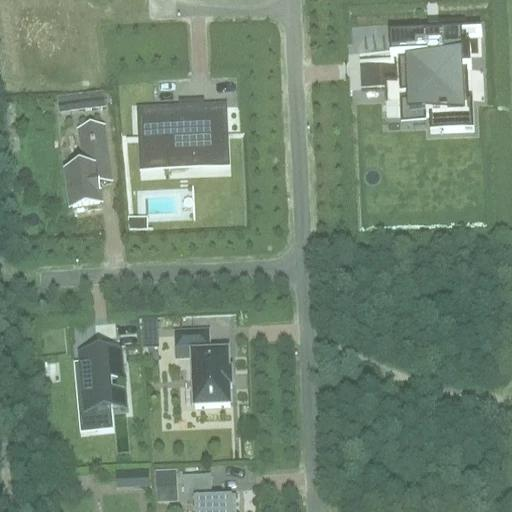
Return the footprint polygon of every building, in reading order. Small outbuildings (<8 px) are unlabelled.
[(20,0),(24,24),(43,21),(49,66),(74,63),(69,18),(70,18),(68,0),(20,0)] [(427,38),(391,40),(391,42),(396,41),(397,57),(391,58),(391,61),(395,61),(409,61),(409,62),(409,66),(402,66),(403,88),(409,88),(409,89),(410,89),(429,88),(430,109),(430,116),(427,116),(427,117),(430,117),(446,116),(447,131),(445,131),(445,135),(465,134),(465,132),(472,132),(471,106),(462,106),(457,106),(456,79),(451,79),(451,73),(461,73),(468,72),(470,72),(472,72),(471,58),(471,50),(467,51),(463,51),(463,38),(482,37),(482,35),(463,36),(441,37),(441,38),(427,38)] [(106,109),(104,94),(81,98),(83,113),(100,110),(106,109)] [(139,142),(139,143),(143,143),(144,170),(165,170),(166,180),(169,179),(168,161),(193,160),(194,168),(226,167),(225,139),(229,139),(229,137),(206,139),(204,102),(179,103),(180,114),(142,116),(143,141),(139,142)] [(86,172),(68,174),(73,214),(101,210),(98,187),(111,185),(103,130),(81,133),(86,172)] [(158,322),(141,322),(142,334),(158,333),(158,322)] [(232,390),(232,388),(231,388),(231,377),(231,375),(229,375),(228,375),(228,358),(228,356),(226,356),(208,357),(207,348),(208,348),(208,336),(177,337),(178,367),(194,366),(196,409),(195,409),(195,411),(197,411),(197,410),(229,409),(230,409),(230,407),(229,390),(230,389),(230,390),(232,390)] [(122,351),(78,355),(79,366),(75,366),(75,368),(77,368),(82,417),(127,413),(129,413),(127,393),(107,395),(106,386),(126,384),(122,351)] [(149,473),(133,474),(134,490),(150,490),(149,473)] [(177,474),(156,474),(157,491),(177,490),(177,474)] [(213,502),(212,478),(184,479),(185,505),(195,504),(195,511),(233,511),(233,501),(213,502)]
